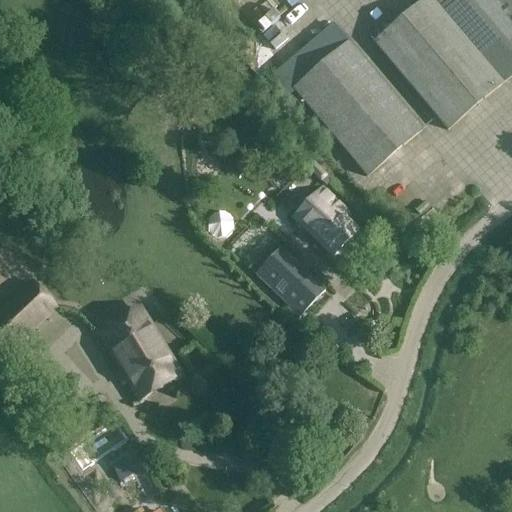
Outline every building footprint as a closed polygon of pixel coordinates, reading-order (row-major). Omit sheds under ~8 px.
[(431,0),(424,0),(373,43),(377,48),(434,116),(447,131),(511,77),(511,0),(433,0),(433,1),(431,0)] [(283,79),(354,163),(367,178),(422,132),(338,33),(283,79)] [(333,258),(358,232),(346,220),(351,215),(323,188),(293,219),(333,258)] [(256,276),(285,305),(300,319),(325,293),(310,279),(281,251),(256,276)] [(0,352),(38,392),(52,406),(68,391),(21,342),(56,309),(42,294),(33,285),(0,315),(0,352)] [(180,378),(138,310),(99,334),(141,402),(180,378)] [(64,358),(86,346),(70,317),(57,325),(61,332),(52,337),(64,358)]
